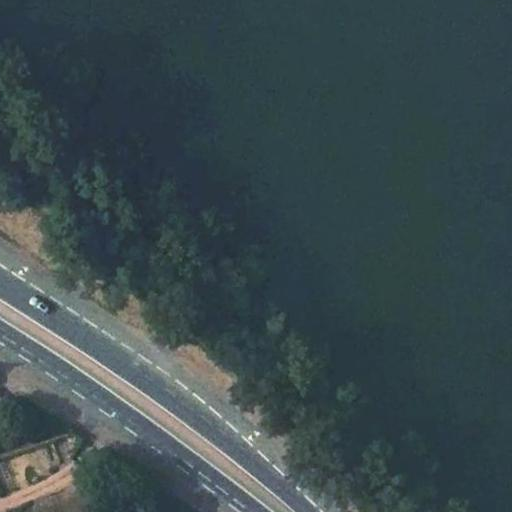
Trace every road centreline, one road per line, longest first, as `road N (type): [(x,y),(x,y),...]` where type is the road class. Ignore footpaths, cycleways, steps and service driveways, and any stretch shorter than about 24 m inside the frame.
road 1 (primary): [(305,511),(203,420),(0,284)]
road 2 (primary): [(0,327),(253,511)]
